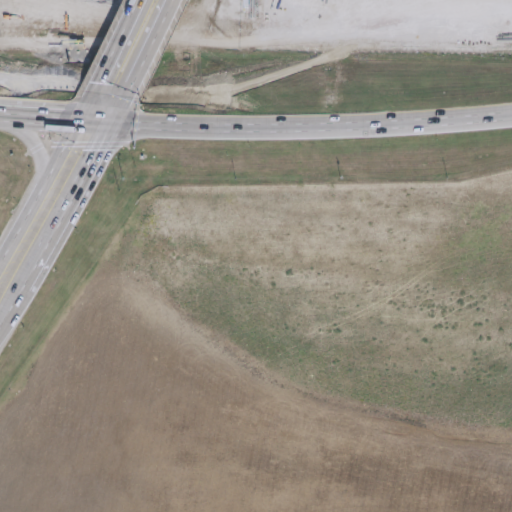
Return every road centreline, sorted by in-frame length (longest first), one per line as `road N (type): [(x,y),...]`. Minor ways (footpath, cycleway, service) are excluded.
road 1 (trunk): [(0,118),(246,131),(511,116)]
road 2 (trunk): [(0,116),(74,83),(111,0)]
road 3 (primary): [(97,124),(126,102),(171,0)]
road 4 (trunk): [(204,0),(173,69),(192,129)]
road 5 (primary): [(136,0),(98,83),(97,124)]
